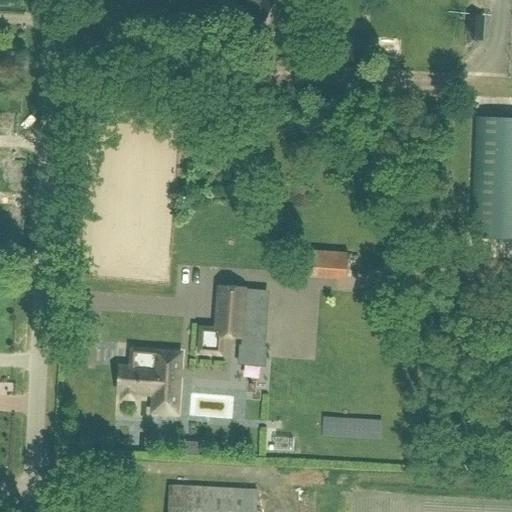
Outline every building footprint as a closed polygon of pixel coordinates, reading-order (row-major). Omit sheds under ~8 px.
[(229,0),(227,5),(266,23),(276,0),(229,0)] [(481,40),(482,19),(470,18),(468,39),(481,40)] [(336,36),(335,60),(366,62),(368,38),(336,36)] [(471,239),(511,240),(511,117),(475,116),(471,239)] [(299,277),(339,278),(339,250),(300,249),(299,277)] [(248,288),(217,285),(213,336),(245,338),(246,329),(264,331),(267,292),(248,291),(248,288)] [(178,415),(182,354),(132,350),(131,368),(122,368),(120,394),(123,394),(123,397),(125,400),(133,400),(136,398),(136,395),(154,396),(153,414),(178,415)] [(183,456),(199,456),(200,443),(183,442),(183,456)] [(169,486),(168,505),(168,511),(257,511),(258,491),(169,486)]
